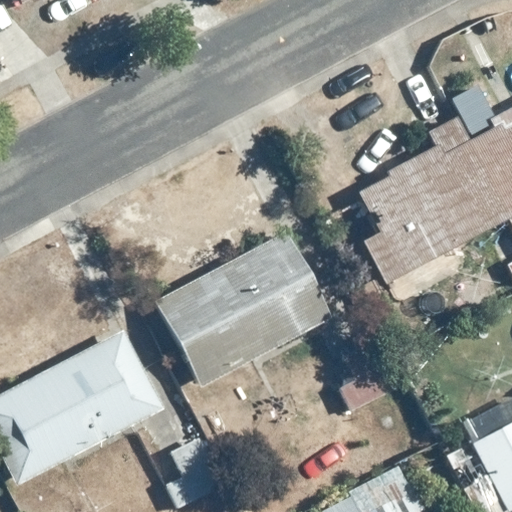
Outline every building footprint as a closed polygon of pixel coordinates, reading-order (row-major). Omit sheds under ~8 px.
[(511,109),(405,165),(399,153),(346,181),(374,235),(372,266),(381,283),(511,214),(511,109)] [(324,320),(278,234),(149,303),(194,389),(324,320)] [(160,409),(120,330),(0,391),(0,462),(11,485),(160,409)] [(333,392),(346,415),(385,394),(360,347),(337,359),(350,383),(333,392)] [(511,412),(440,449),(471,511),(502,511),(511,507),(511,412)] [(219,486),(190,431),(145,455),(174,510),(219,486)] [(418,511),(419,511),(397,469),(314,511),(418,511)]
